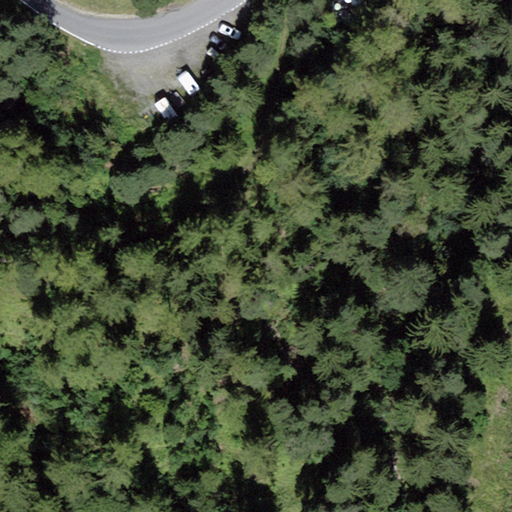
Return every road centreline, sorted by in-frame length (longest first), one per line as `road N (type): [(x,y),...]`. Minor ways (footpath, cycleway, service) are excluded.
road 1 (track): [(0,256),(62,262),(213,201),(262,154),(298,0)]
road 2 (tertiary): [(221,0),(118,36),(62,25),(26,0)]
